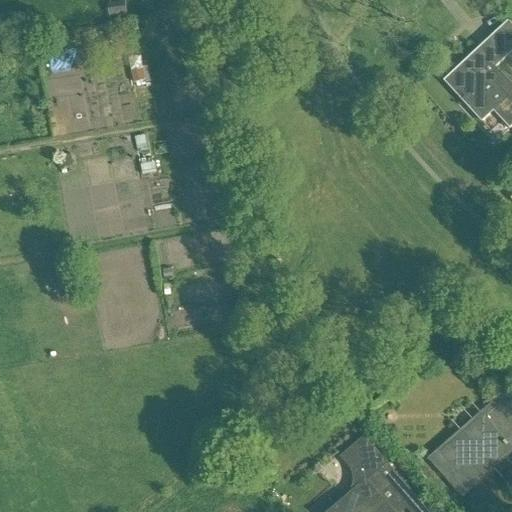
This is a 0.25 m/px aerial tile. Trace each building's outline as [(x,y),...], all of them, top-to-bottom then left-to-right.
[(479,48),(443,81),(480,122),(492,111),(509,129),(511,126),(511,85),(495,67),(511,51),(511,25),(508,21),(479,48)] [(121,33),(111,35),(112,42),(122,41),(121,33)] [(44,50),(51,93),(58,92),(54,67),(61,66),(58,48),(44,50)] [(143,76),(135,78),(137,86),(145,84),(143,76)] [(145,136),(135,138),(139,157),(149,155),(145,136)] [(63,156),(65,168),(73,166),(71,154),(63,156)] [(60,265),(65,289),(77,287),(72,263),(60,265)] [(172,270),(163,271),(165,282),(174,281),(172,270)] [(511,404),(503,394),(437,452),(427,461),(461,499),(511,454),(511,450),(506,444),(511,439),(511,404)] [(393,511),(387,504),(408,486),(365,437),(343,457),(366,483),(332,511),(393,511)]
